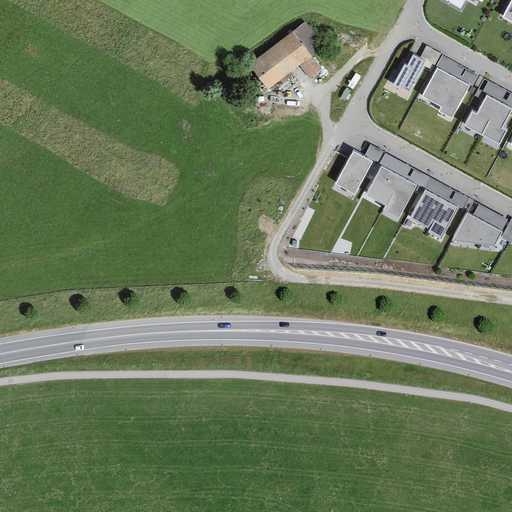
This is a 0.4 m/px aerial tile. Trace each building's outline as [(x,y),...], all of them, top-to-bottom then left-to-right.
[(511,0),(503,18),(511,22),(511,0)] [(267,92),(300,68),(308,80),(321,71),(310,56),(323,47),(307,24),(248,65),(267,92)] [(407,68),(405,67),(395,85),(402,89),(403,88),(408,91),(424,63),(413,57),(407,68)] [(469,87),(438,70),(424,96),(442,107),(440,112),(452,118),(469,87)] [(473,114),(466,126),(499,144),(506,131),(501,129),(511,110),(487,97),(477,116),(473,114)] [(355,194),(371,162),(354,153),(337,184),(355,194)] [(416,186),(382,168),(367,195),(388,207),(386,211),(399,218),(416,186)] [(457,209),(426,192),(411,219),(431,230),(430,233),(441,239),(457,209)] [(501,233),(467,215),(453,241),(494,246),(501,233)]
